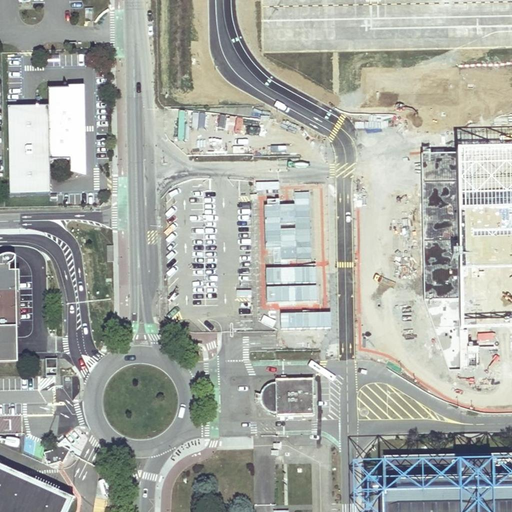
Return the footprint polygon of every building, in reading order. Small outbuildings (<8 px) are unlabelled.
[(60,88),(70,87),(72,159),(61,159),(61,171),(75,174),(75,159),(73,86),(60,86),(60,88)] [(72,159),(70,87),(60,88),(39,88),(39,106),(9,106),(9,100),(0,99),(0,124),(1,195),(42,194),(41,160),(61,159),(72,159)] [(12,256),(11,255),(10,255),(8,254),(5,254),(2,255),(0,255),(0,363),(14,363),(14,327),(9,327),(8,265),(10,263),(13,257),(12,256)] [(56,376),(55,359),(46,360),(45,377),(56,376)] [(314,416),(313,378),(276,379),(275,382),(271,383),(268,384),(268,385),(265,387),(264,387),(262,390),(262,391),(261,394),(262,395),(262,401),(261,401),(263,405),(265,408),(268,411),(272,412),(276,413),(276,416),(314,416)] [(47,464),(60,461),(63,463),(70,448),(56,441),(52,449),(43,452),(47,464)] [(511,511),(511,455),(385,457),(385,488),(395,488),(395,494),(381,496),(381,511),(511,511)] [(67,511),(74,497),(19,474),(0,465),(0,511),(67,511)]
